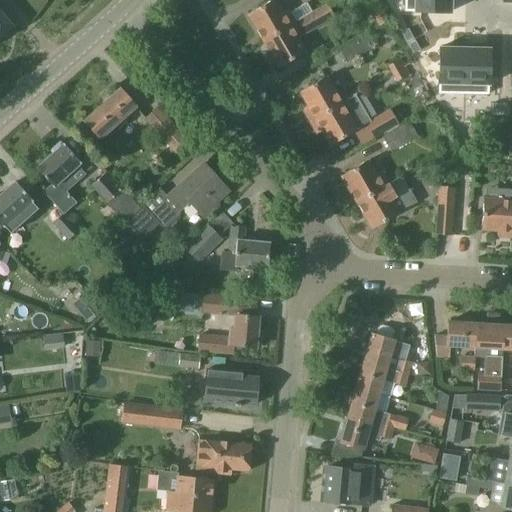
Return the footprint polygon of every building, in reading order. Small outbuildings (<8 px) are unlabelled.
[(247,16),(262,42),(313,13),(307,3),(288,13),(286,11),(281,14),(273,0),(247,16)] [(450,12),(450,0),(414,0),(414,11),(450,12)] [(327,5),(313,13),(262,42),(278,68),(304,52),(296,39),(334,17),(327,5)] [(0,34),(10,26),(0,14),(0,34)] [(401,33),(407,44),(414,40),(408,29),(401,33)] [(370,48),(363,37),(339,51),(346,62),(370,48)] [(407,44),(413,55),(420,51),(414,40),(407,44)] [(463,84),(464,48),(439,47),(438,84),(463,84)] [(464,48),(463,84),(488,85),(489,49),(464,48)] [(387,66),(392,75),(405,67),(400,59),(387,66)] [(405,67),(392,75),(397,83),(410,75),(405,67)] [(301,110),(309,122),(340,104),(325,78),(298,93),(306,107),(301,110)] [(119,90),(82,122),(99,141),(112,129),(113,130),(121,131),(128,125),(127,118),(126,116),(135,108),(119,90)] [(492,103),(491,115),(499,116),(500,104),(492,103)] [(356,130),(340,104),(309,122),(317,136),(322,133),(329,146),(356,130)] [(500,104),(500,116),(508,116),(508,104),(500,104)] [(158,111),(147,121),(177,153),(187,143),(158,111)] [(363,126),(370,139),(396,124),(388,111),(363,126)] [(506,118),(486,118),(486,139),(505,139),(506,118)] [(416,137),(408,122),(382,137),(390,152),(416,137)] [(439,155),(452,147),(447,139),(434,147),(439,155)] [(63,214),(64,214),(76,203),(66,191),(86,174),(77,165),(80,163),(61,142),(50,151),(52,153),(36,168),(50,185),(42,192),(63,214)] [(340,176),(356,202),(387,184),(380,171),(375,174),(366,161),(340,176)] [(178,209),(178,208),(187,199),(203,217),(218,203),(215,201),(226,191),(221,185),(221,184),(203,164),(167,196),(159,188),(141,204),(142,206),(121,225),(138,243),(158,225),(159,226),(160,226),(161,227),(162,227),(164,227),(165,226),(166,226),(178,215),(179,214),(179,213),(179,212),(179,210),(178,209)] [(118,194),(122,191),(106,173),(103,176),(92,185),(108,203),(118,194)] [(402,176),(387,184),(356,202),(372,229),(398,213),(417,201),(402,176)] [(0,224),(3,228),(4,227),(10,234),(37,209),(31,202),(32,201),(15,182),(0,195),(0,224)] [(435,235),(452,236),(455,187),(438,186),(435,235)] [(495,236),(510,237),(511,208),(511,200),(482,199),(480,229),(495,230),(495,236)] [(52,223),(67,240),(78,230),(64,214),(63,214),(52,223)] [(222,239),(207,224),(183,248),(198,263),(222,239)] [(244,227),(231,226),(229,252),(219,252),(218,270),(234,271),(234,266),(267,269),(269,243),(243,241),(244,227)] [(138,256),(120,272),(132,286),(150,270),(138,256)] [(101,310),(83,291),(70,303),(87,322),(101,310)] [(200,313),(235,316),(234,329),(230,328),(229,337),(202,335),(201,350),(232,354),(233,345),(260,348),(262,331),(257,331),(258,317),(256,317),(257,298),(202,294),(200,313)] [(44,336),(62,334),(64,334),(63,322),(43,324),(44,336)] [(448,346),(474,348),(476,323),(447,322),(446,336),(432,335),(435,356),(447,357),(448,346)] [(474,348),(502,350),(503,325),(476,323),(474,348)] [(370,334),(362,361),(409,374),(412,363),(389,356),(394,341),(392,340),(394,333),(392,328),(382,325),(377,328),(375,335),(370,334)] [(511,325),(503,325),(502,350),(511,350),(511,325)] [(62,334),(44,336),(42,336),(43,348),(63,346),(62,334)] [(180,353),(178,366),(198,369),(200,356),(180,353)] [(460,370),(472,371),(473,356),(461,355),(460,370)] [(405,386),(409,374),(362,361),(354,388),(378,394),(388,397),(393,383),(405,386)] [(203,400),(212,400),(254,405),(257,378),(241,376),(241,373),(206,369),(203,400)] [(475,389),(500,390),(500,373),(476,372),(475,389)] [(378,394),(354,388),(347,414),(392,427),(404,431),(407,419),(395,416),(384,412),(373,409),(378,394)] [(445,412),(448,396),(439,390),(435,411),(445,412)] [(511,437),(511,397),(505,397),(498,435),(511,437)] [(177,429),(180,411),(123,404),(120,423),(177,429)] [(0,421),(9,421),(8,408),(0,408),(0,421)] [(388,439),(392,427),(347,414),(338,441),(362,448),(365,436),(379,441),(381,437),(388,439)] [(449,420),(446,437),(461,440),(464,422),(449,420)] [(198,439),(194,471),(230,475),(230,470),(248,471),(251,445),(198,439)] [(440,451),(436,478),(457,481),(461,454),(440,451)] [(503,484),(511,485),(511,461),(507,461),(492,458),(488,481),(494,482),(503,484)] [(108,464),(102,511),(120,511),(126,466),(108,464)] [(368,505),(370,491),(372,467),(349,465),(348,468),(326,466),(323,500),(368,505)] [(212,511),(216,480),(177,476),(175,492),(168,491),(167,509),(193,511),(212,511)] [(14,480),(0,482),(0,501),(17,499),(14,480)] [(511,485),(503,484),(499,508),(511,510),(511,485)]
